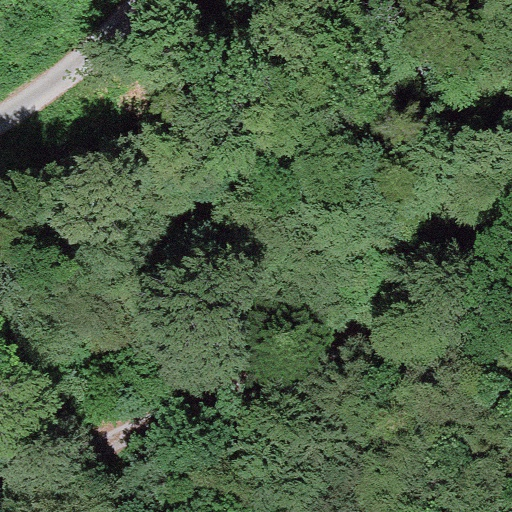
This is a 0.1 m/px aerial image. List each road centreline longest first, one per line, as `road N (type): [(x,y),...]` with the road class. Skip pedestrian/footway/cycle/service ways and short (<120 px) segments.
road 1 (track): [(511,325),(286,377),(173,417),(0,505)]
road 2 (track): [(0,129),(150,0)]
